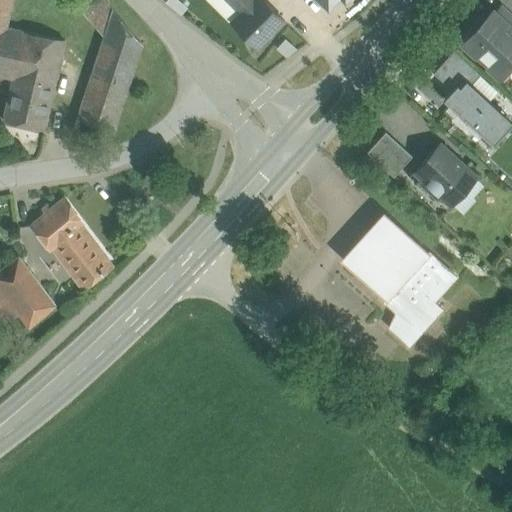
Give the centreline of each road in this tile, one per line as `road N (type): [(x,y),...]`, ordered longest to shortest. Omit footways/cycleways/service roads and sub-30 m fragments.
road 1 (secondary): [(294,142),(80,369),(0,434)]
road 2 (track): [(191,256),(251,317),(365,400),(511,484)]
road 3 (residential): [(0,176),(132,152),(217,90)]
road 4 (secondary): [(421,0),(294,142)]
road 5 (residential): [(217,90),(135,0)]
